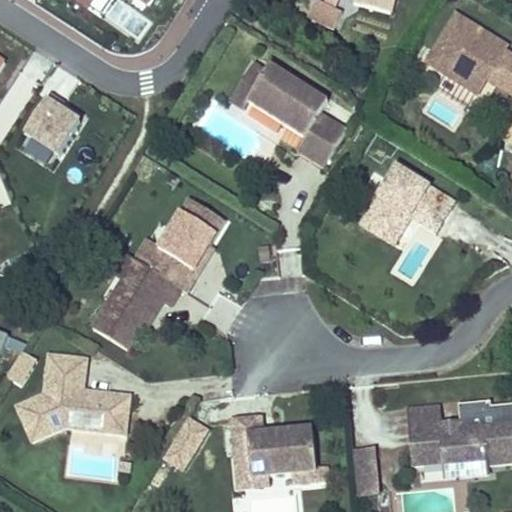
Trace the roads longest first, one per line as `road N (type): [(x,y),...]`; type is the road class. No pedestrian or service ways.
road 1 (residential): [(260,333),(331,358),(437,353),(456,346),(511,288)]
road 2 (residential): [(0,3),(100,71),(125,78),(167,60),(207,0)]
